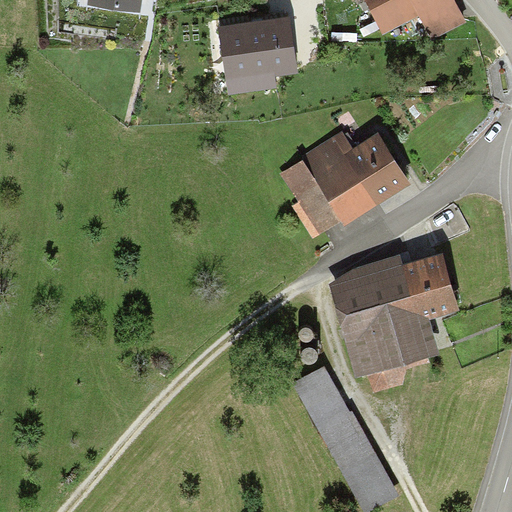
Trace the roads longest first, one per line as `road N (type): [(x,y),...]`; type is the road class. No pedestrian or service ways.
road 1 (track): [(420,511),(295,285),(228,337),(67,511)]
road 2 (residential): [(511,167),(481,167),(295,285)]
